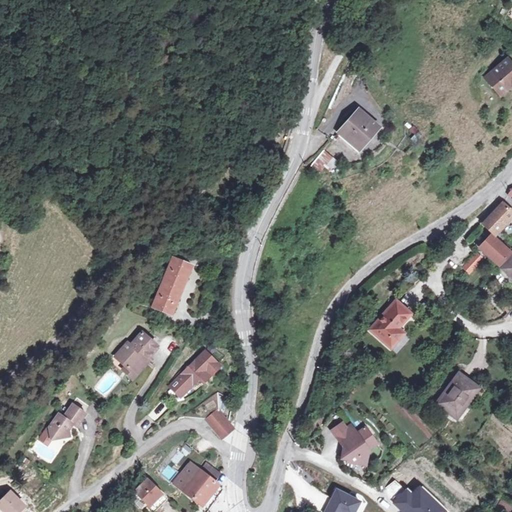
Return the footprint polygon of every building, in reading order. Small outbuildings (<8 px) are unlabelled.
[(511,64),(507,59),(485,77),(500,95),(511,85),(511,64)] [(356,108),(333,134),(355,155),(379,130),(356,108)] [(340,163),(323,150),(309,167),(319,174),(325,166),(333,172),(340,163)] [(483,220),(493,230),(511,210),(511,206),(503,198),(483,220)] [(479,246),(482,248),(499,263),(499,262),(505,266),(504,267),(511,274),(511,254),(490,234),(479,246)] [(466,264),(471,268),(482,256),(477,251),(466,264)] [(150,307),(171,315),(190,266),(171,258),(150,307)] [(390,333),(396,337),(410,323),(404,317),(412,310),(400,297),(372,326),(385,339),(390,333)] [(115,356),(130,369),(133,366),(138,371),(148,359),(146,358),(158,345),(143,331),(131,345),(128,342),(115,356)] [(390,333),(385,339),(390,344),(396,337),(390,333)] [(201,379),(203,381),(210,372),(217,364),(202,352),(172,389),(182,397),(190,387),(193,389),(201,379)] [(476,388),(483,380),(464,363),(433,398),(447,411),(471,384),(476,388)] [(50,435),(50,442),(57,441),(59,443),(67,440),(66,433),(69,428),(74,431),(84,418),(71,408),(61,421),(57,417),(46,432),(50,435)] [(235,428),(231,423),(236,419),(231,413),(226,418),(220,411),(208,421),(225,439),(235,428)] [(340,452),(338,462),(346,463),(345,465),(356,467),(356,461),(363,462),(365,452),(373,446),(361,431),(353,437),(347,429),(332,440),(339,448),(340,447),(343,450),(340,452)] [(175,484),(184,491),(200,469),(191,462),(175,484)] [(200,469),(184,491),(204,505),(219,483),(216,481),(222,472),(208,462),(202,471),(200,469)] [(136,490),(155,511),(170,497),(150,477),(136,490)] [(352,511),(359,498),(333,485),(319,511),(320,511),(352,511)] [(495,507),(501,511),(508,511),(511,506),(501,499),(495,507)]
